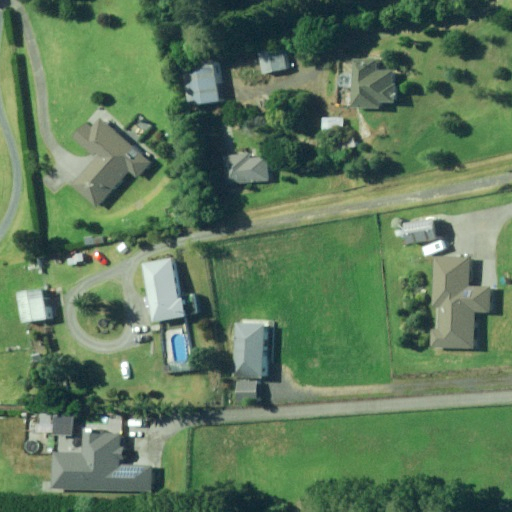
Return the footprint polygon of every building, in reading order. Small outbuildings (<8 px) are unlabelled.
[(286,47),(261,53),(266,74),(291,68),(286,47)] [(402,83),(402,69),(385,69),(385,58),(361,58),(361,60),(350,60),(350,72),(347,75),(347,82),(350,85),(350,101),(350,104),(361,104),(361,107),(390,107),(390,101),(406,102),(406,83),(402,83)] [(226,99),(220,60),(190,65),(196,104),(226,99)] [(156,161),(135,143),(106,116),(98,126),(93,122),(91,124),(79,137),(94,150),(99,154),(100,156),(104,152),(105,153),(92,167),(78,183),(77,184),(102,207),(135,170),(142,177),(156,161)] [(345,121),(326,122),(327,134),(346,133),(345,121)] [(359,135),(339,140),(342,153),(362,148),(359,135)] [(254,159),(253,155),(229,158),(232,185),(274,181),(271,157),(254,159)] [(445,240),(442,218),(413,222),(416,245),(445,240)] [(474,287),(475,258),(440,257),(438,307),(446,308),(446,330),(438,330),(437,348),(479,349),(480,313),(494,313),(495,288),(474,287)] [(165,321),(188,317),(197,316),(194,298),(190,299),(182,258),(152,263),(158,296),(160,305),(163,322),(165,321)] [(57,318),(55,306),(52,288),(29,292),(33,322),(57,318)] [(267,378),(269,325),(239,324),(237,377),(240,377),(239,403),(259,403),(260,378),(267,378)] [(200,370),(198,360),(168,364),(170,374),(200,370)] [(77,418),(59,417),(59,436),(77,436),(77,418)] [(60,487),(161,489),(161,463),(129,463),(129,457),(133,457),(133,445),(129,445),(130,431),(113,431),(113,427),(91,427),(91,450),(61,450),(60,459),(60,487)]
